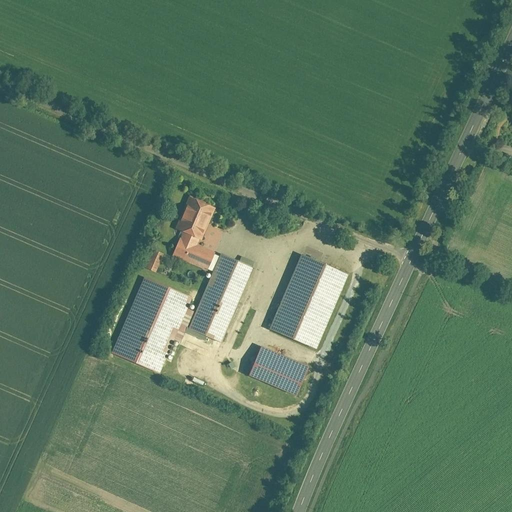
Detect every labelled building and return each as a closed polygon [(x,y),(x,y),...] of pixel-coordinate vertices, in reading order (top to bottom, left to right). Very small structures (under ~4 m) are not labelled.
[(217,206),(191,195),(177,229),(184,232),(200,239),(203,239),(217,206)] [(200,239),(184,232),(174,255),(209,270),(216,252),(198,244),(200,239)] [(165,254),(154,249),(146,267),(157,271),(165,254)] [(254,267),(222,254),(191,327),(223,340),(254,267)] [(350,274),(303,254),(271,329),(318,349),(350,274)] [(192,297),(145,277),(114,350),(161,370),(192,297)] [(310,365),(263,346),(251,375),(297,395),(310,365)]
